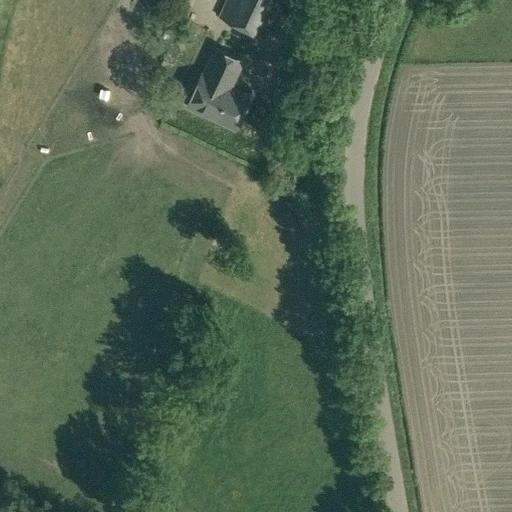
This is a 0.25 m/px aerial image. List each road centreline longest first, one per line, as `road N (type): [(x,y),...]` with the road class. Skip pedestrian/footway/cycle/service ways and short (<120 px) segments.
road 1 (unclassified): [(402,511),(352,189),(363,89),(394,0)]
road 2 (unclassified): [(206,0),(201,12),(276,50),(311,0)]
